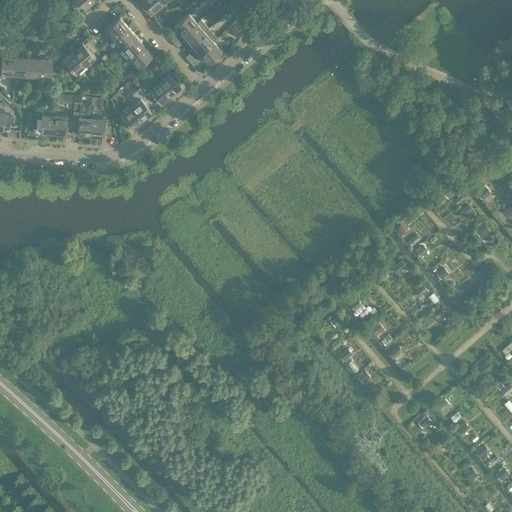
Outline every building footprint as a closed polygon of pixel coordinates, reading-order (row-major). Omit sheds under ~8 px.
[(84,7),(92,0),(70,0),(78,9),(82,5),(84,7)] [(153,11),(163,2),(161,0),(140,0),(138,2),(146,12),(150,8),(153,11)] [(150,8),(146,12),(150,16),(155,13),(153,11),(150,8)] [(182,34),(196,21),(188,12),(173,24),(182,34)] [(113,37),(127,25),(119,15),(105,28),(113,37)] [(190,43),(204,31),(196,21),(182,34),(190,43)] [(246,30),(238,21),(230,28),(238,37),(246,30)] [(121,47),(135,34),(127,25),(113,37),(121,47)] [(198,52),(212,40),(204,31),(190,43),(198,52)] [(129,56),(144,44),(135,34),(121,47),(129,56)] [(96,49),(92,44),(88,40),(83,43),(81,41),(72,49),(84,64),(94,56),(91,53),(96,49)] [(206,62),(221,50),(212,40),(198,52),(206,62)] [(138,66),(152,54),(144,44),(129,56),(138,66)] [(75,72),(84,64),(72,49),(62,58),(64,60),(60,64),(68,73),(72,69),(75,72)] [(0,72),(13,73),(14,54),(1,54),(1,62),(0,62),(0,72)] [(25,74),(26,55),(14,54),(13,73),(25,74)] [(38,75),(39,56),(26,55),(25,74),(38,75)] [(51,76),(52,57),(39,56),(38,75),(51,76)] [(113,71),(117,67),(113,62),(109,66),(113,71)] [(178,84),(183,80),(175,71),(170,74),(168,71),(158,80),(170,94),(180,86),(178,84)] [(160,103),(170,94),(158,80),(153,84),(152,83),(144,82),(139,87),(155,105),(159,101),(160,103)] [(150,109),(155,105),(139,87),(132,93),(131,98),(134,101),(130,104),(142,119),(152,110),(150,109)] [(132,127),(142,119),(130,104),(120,113),(123,116),(118,120),(126,129),(131,125),(132,127)] [(3,113),(4,110),(0,109),(0,128),(3,128),(3,126),(9,126),(10,114),(3,113)] [(85,114),(82,111),(73,110),(72,118),(71,130),(77,131),(77,133),(90,134),(91,115),(85,115),(85,114)] [(52,132),(53,113),(41,112),(40,116),(35,115),(34,128),(40,128),(39,131),(52,132)] [(66,117),(66,114),(53,113),(52,132),(65,132),(65,130),(71,130),(72,118),(66,117)] [(103,120),(104,116),(91,115),(90,134),(102,135),(103,133),(109,133),(110,120),(103,120)] [(448,197),(457,189),(451,183),(442,190),(448,197)] [(482,199),(491,192),(485,184),(480,188),(481,189),(477,193),(482,199)] [(465,218),(475,210),(468,202),(459,211),(465,218)] [(481,237),(491,229),(484,222),(475,230),(481,237)] [(421,256),(428,250),(423,244),(421,247),(420,245),(416,248),(417,250),(416,251),(421,256)] [(399,273),(407,265),(402,259),(393,267),(399,273)] [(441,278),(449,272),(444,266),(437,273),(441,278)] [(420,297),(428,289),(423,283),(414,291),(420,297)] [(360,312),(365,307),(357,297),(349,304),(354,310),(356,308),(360,312)] [(438,318),(447,311),(442,305),(433,313),(438,318)] [(336,327),(344,319),(339,313),(330,320),(336,327)] [(376,335),(384,327),(379,321),(370,329),(376,335)] [(506,354),(511,348),(511,344),(510,342),(502,349),(506,354)] [(395,357),(403,349),(398,344),(389,351),(395,357)] [(344,360),(352,353),(348,347),(339,354),(344,360)] [(486,373),(494,366),(489,359),(480,367),(486,373)] [(363,382),(370,376),(365,370),(358,376),(363,382)] [(505,396),(511,389),(511,386),(509,383),(505,386),(502,383),(498,387),(501,390),(500,390),(505,396)] [(442,411),(450,403),(445,398),(437,405),(442,411)] [(423,427),(432,420),(426,414),(418,421),(423,427)] [(461,434),(470,427),(465,421),(456,428),(461,434)] [(448,451),(454,446),(449,440),(444,445),(448,451)] [(481,457),(490,449),(484,443),(476,451),(481,457)] [(500,479),(509,472),(502,464),(498,468),(500,470),(496,474),(500,479)] [(470,481),(478,474),(472,467),(464,474),(470,481)]
